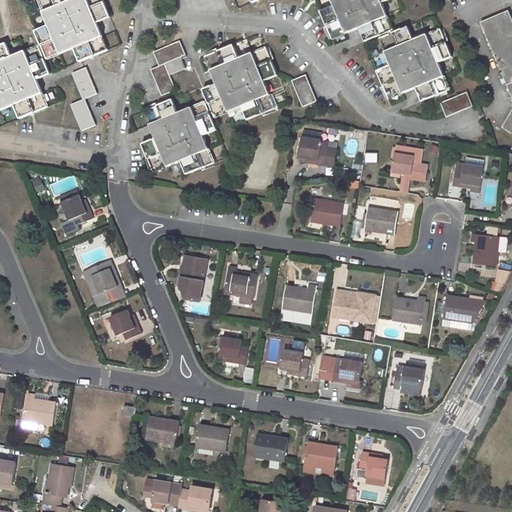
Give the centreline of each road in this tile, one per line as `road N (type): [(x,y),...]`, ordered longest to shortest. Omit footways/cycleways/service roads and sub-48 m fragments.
road 1 (residential): [(175,227),(414,265),(436,260),(444,221)]
road 2 (residential): [(136,0),(141,14),(114,153),(0,137)]
road 3 (residential): [(214,395),(404,425)]
